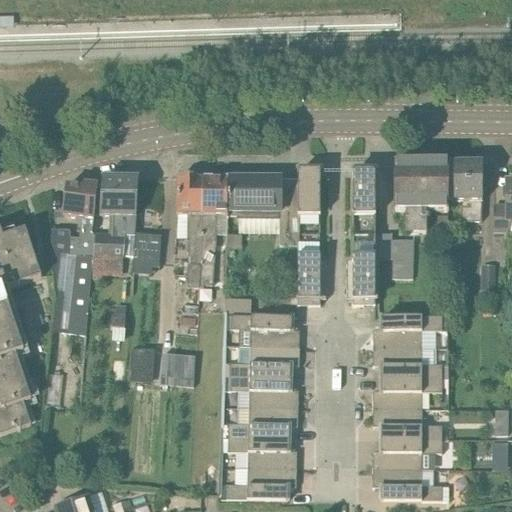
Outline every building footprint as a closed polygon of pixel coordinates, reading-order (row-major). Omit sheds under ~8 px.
[(405,236),(421,236),(420,166),(393,166),(393,214),(405,214),(405,236)] [(426,215),(447,215),(447,205),(447,166),(420,166),(421,236),(426,236),(426,215)] [(482,166),(447,166),(447,205),(461,205),(461,223),(482,223),(482,166)] [(320,218),(320,174),(298,174),(298,218),(320,218)] [(375,218),(375,174),(353,174),(353,218),(375,218)] [(93,241),(91,270),(102,271),(103,259),(133,260),(139,181),(102,180),(99,220),(104,220),(103,227),(95,226),(97,187),(97,191),(92,236),(93,241)] [(201,217),(202,181),(177,181),(176,217),(187,217),(187,251),(188,251),(188,265),(188,278),(188,290),(199,290),(199,287),(201,250),(202,217),(201,217)] [(227,220),(229,182),(202,181),(201,217),(202,217),(201,250),(199,287),(213,287),(216,220),(227,220)] [(229,182),(227,220),(279,221),(279,248),(297,248),(297,182),(229,182)] [(511,224),(511,183),(506,184),(506,207),(494,207),(493,236),(510,236),(510,224),(511,224)] [(97,191),(97,187),(80,185),(79,189),(66,188),(61,217),(83,221),(82,228),(80,228),(79,240),(69,239),(70,233),(52,232),(50,254),(55,296),(51,334),(86,339),(91,270),(93,241),(92,236),(97,191)] [(159,269),(162,233),(136,232),(133,275),(151,276),(152,268),(159,269)] [(3,241),(0,233),(0,437),(30,427),(22,405),(30,402),(14,357),(22,354),(2,293),(41,280),(25,234),(3,241)] [(413,282),(413,244),(392,243),(392,237),(377,237),(376,261),(392,261),(392,281),(413,282)] [(320,264),(320,257),(298,257),(298,308),(320,308),(320,302),(326,302),(326,264),(320,264)] [(375,309),(375,257),(353,257),(353,264),(347,264),(347,302),(353,302),(353,308),(375,309)] [(495,293),(496,268),(482,267),(481,293),(495,293)] [(116,308),(116,318),(111,318),(111,331),(125,331),(125,324),(126,309),(116,308)] [(250,351),(299,352),(300,334),(292,334),(292,321),(227,319),(226,333),(251,334),(250,351)] [(373,352),(422,352),(422,335),(442,335),(442,321),(381,321),(381,334),(373,334),(373,352)] [(153,385),(154,352),(131,351),(129,384),(153,385)] [(299,370),(299,352),(250,351),(250,367),(225,366),(225,380),(291,382),(291,369),(299,370)] [(422,369),(422,352),(373,352),(373,370),(381,370),(381,382),(442,382),(448,382),(448,369),(422,369)] [(193,389),(195,360),(162,357),(160,387),(193,389)] [(55,375),(53,404),(63,405),(66,376),(55,375)] [(290,394),(291,382),(225,380),(225,394),(249,395),(249,411),(298,412),(298,395),(290,394)] [(442,396),(442,382),(381,382),(381,395),(373,395),(373,413),(422,413),(422,396),(442,396)] [(297,430),(298,412),(249,411),(249,428),(228,428),(223,427),(223,441),(289,443),(289,430),(297,430)] [(422,429),(422,413),(373,413),(373,431),(381,431),(381,443),(442,443),(442,429),(422,429)] [(508,438),(508,426),(496,426),(496,438),(508,438)] [(289,455),(289,443),(223,441),(223,455),(248,455),(247,472),(296,473),(297,455),(289,455)] [(373,473),(422,473),(422,457),(442,457),(442,443),(381,443),(381,455),(373,455),(373,473)] [(493,446),(493,455),(509,455),(509,446),(493,446)] [(296,491),(296,473),(247,472),(247,488),(227,488),(227,502),(288,504),(288,491),(296,491)] [(422,473),(373,473),(372,491),(381,491),(381,504),(442,504),(448,505),(448,490),(422,490),(422,473)] [(54,511),(92,511),(89,498),(54,510),(54,511)] [(163,500),(154,503),(156,511),(165,508),(163,500)] [(112,511),(121,511),(123,511),(132,509),(129,502),(121,504),(112,507),(112,511)]
